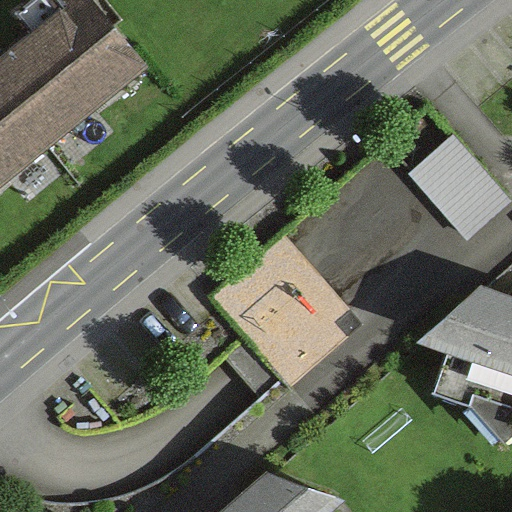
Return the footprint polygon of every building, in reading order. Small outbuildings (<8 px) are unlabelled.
[(80,2),(0,67),(0,90),(46,146),(137,71),(80,2)] [(0,90),(0,182),(46,146),(0,90)] [(511,194),(457,133),(413,172),(472,239),(511,203),(511,194)] [(511,301),(475,290),(415,341),(444,351),(433,383),(511,408),(511,301)] [(330,511),(332,497),(275,481),(236,511),(330,511)]
